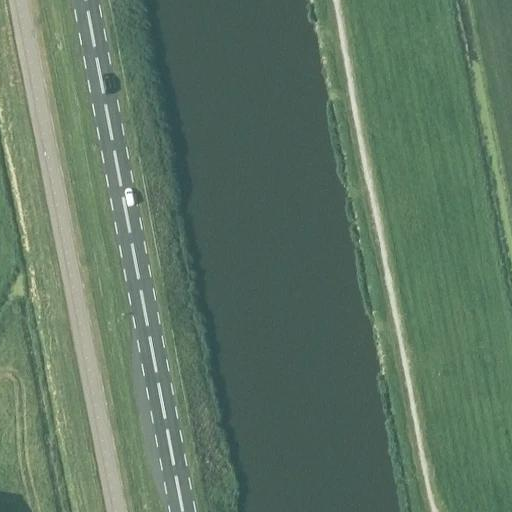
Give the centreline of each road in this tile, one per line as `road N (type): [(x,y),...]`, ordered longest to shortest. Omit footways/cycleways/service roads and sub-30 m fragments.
road 1 (unclassified): [(115,511),(17,0)]
road 2 (primary): [(181,511),(83,0)]
